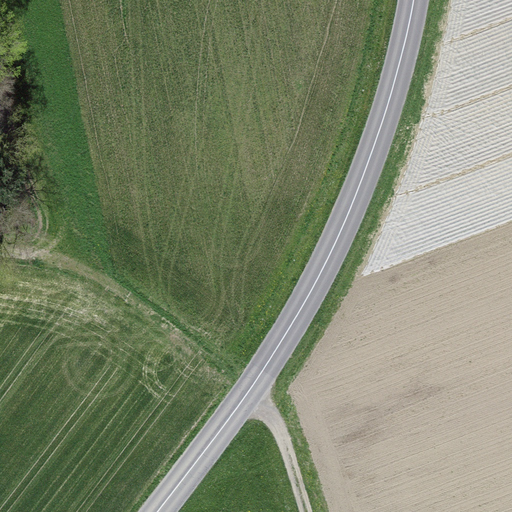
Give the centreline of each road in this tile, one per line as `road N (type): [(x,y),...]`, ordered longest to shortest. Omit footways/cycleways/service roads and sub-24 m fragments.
road 1 (primary): [(412,0),(388,103),(332,248),(252,385),(157,511)]
road 2 (track): [(306,511),(282,437),(252,385),(39,254),(0,252)]
